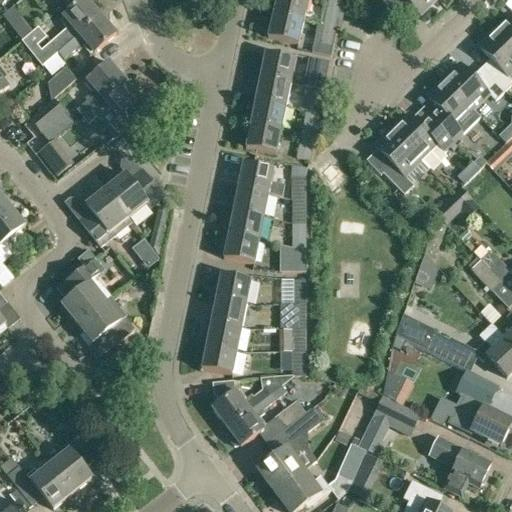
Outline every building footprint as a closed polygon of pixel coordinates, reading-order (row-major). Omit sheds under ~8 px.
[(60,56),(101,19),(83,0),(82,0),(62,19),(70,27),(60,36),(63,39),(53,48),(60,56)] [(276,0),(273,15),(303,22),(308,0),(276,0)] [(435,0),(380,0),(390,10),(400,0),(404,0),(419,16),(435,0)] [(328,3),(323,26),(336,29),(336,30),(340,31),(345,8),(341,7),(341,6),(328,3)] [(303,22),(273,15),(268,38),(298,45),(303,22)] [(511,16),(495,32),(511,49),(511,16)] [(116,36),(101,19),(60,56),(65,62),(77,51),(78,53),(86,45),(95,55),(116,36)] [(336,29),(323,26),(323,28),(317,27),(312,55),(330,58),(336,30),(336,29)] [(46,39),(37,30),(22,44),(43,69),(54,60),(45,50),(42,54),(36,48),(46,39)] [(511,72),(511,49),(495,32),(478,48),(493,64),(493,68),(486,75),(505,93),(511,85),(511,82),(507,77),(511,72)] [(264,54),(259,78),(291,84),(295,61),(264,54)] [(103,100),(125,82),(109,63),(87,82),(95,91),(86,99),(89,103),(77,113),(82,119),(103,100)] [(311,88),(324,91),(329,68),(315,65),(311,89),(311,88)] [(460,66),(443,82),(472,111),(489,95),(495,102),(505,93),(486,75),(479,82),(475,81),(460,66)] [(51,104),(54,101),(77,82),(66,69),(47,85),(51,104)] [(7,80),(0,71),(0,97),(10,90),(4,82),(7,80)] [(291,84),(259,78),(255,101),(286,108),(291,84)] [(141,100),(125,82),(103,100),(82,119),(88,126),(101,115),(103,117),(111,111),(119,120),(141,100)] [(472,111),(443,82),(426,98),(442,114),(442,118),(435,125),(453,143),(462,134),(456,127),(472,111)] [(311,89),(306,112),(320,114),(324,91),(311,88),(311,89)] [(54,101),(51,104),(29,122),(40,136),(65,115),(54,101)] [(255,101),(250,125),(281,131),(286,108),(255,101)] [(320,114),(306,112),(301,135),(315,138),(320,114)] [(408,116),(392,132),(420,161),(437,145),(443,152),(453,143),(435,125),(428,131),(423,131),(408,116)] [(136,141),(146,133),(138,122),(133,126),(125,133),(126,134),(134,143),(136,141)] [(281,131),(250,125),(245,149),(276,155),(281,131)] [(420,161),(392,132),(375,148),(390,164),(390,168),(383,175),(404,196),(413,187),(404,177),(420,161)] [(315,138),(301,135),(296,160),(310,163),(315,138)] [(511,153),(511,141),(485,166),(492,173),(511,153)] [(55,143),(51,147),(39,156),(46,165),(61,152),(55,143)] [(268,195),(282,199),(284,190),(270,185),(273,170),(242,164),(237,188),(269,194),(268,195)] [(461,175),(469,184),(480,173),(472,165),(461,175)] [(106,191),(129,220),(147,205),(151,210),(163,200),(146,178),(135,188),(126,176),(106,191)] [(292,178),(292,202),(305,202),(305,178),(292,178)] [(237,188),(233,211),(264,218),(268,195),(269,194),(237,188)] [(129,220),(106,191),(85,208),(91,214),(79,224),(100,250),(113,240),(109,236),(129,220)] [(435,215),(446,227),(472,203),(460,191),(439,211),(435,215)] [(0,216),(9,209),(0,196),(0,216)] [(305,202),(291,202),(291,226),(305,226),(305,202)] [(12,213),(9,209),(0,216),(0,266),(29,244),(19,233),(25,228),(12,213)] [(264,218),(233,211),(228,235),(259,241),(264,218)] [(433,266),(446,228),(437,219),(424,257),(433,266)] [(291,226),(291,249),(292,249),(305,249),(305,226),(291,226)] [(259,241),(228,235),(223,259),(254,265),(259,241)] [(141,250),(153,266),(162,260),(151,243),(141,250)] [(481,248),(473,255),(481,263),(480,263),(501,285),(511,275),(510,275),(489,252),(486,254),(481,248)] [(292,249),(291,249),(291,260),(272,260),(272,275),(305,275),(305,249),(292,249)] [(480,263),(470,272),(491,294),(497,288),(501,285),(480,263)] [(77,327),(106,304),(102,300),(108,296),(107,295),(106,296),(85,269),(58,290),(67,302),(61,307),(77,327)] [(220,275),(215,299),(246,306),(251,281),(220,275)] [(292,305),(304,305),(304,281),(292,281),(292,305)] [(215,299),(210,323),(242,329),(246,306),(215,299)] [(106,304),(77,327),(92,346),(104,337),(114,348),(135,331),(117,309),(113,313),(106,304)] [(304,305),(292,305),(292,306),(283,307),(283,324),(292,324),(292,329),(305,329),(304,305)] [(433,311),(431,321),(451,326),(454,316),(433,311)] [(507,323),(497,332),(511,348),(511,312),(504,320),(507,323)] [(396,338),(398,339),(414,347),(427,354),(446,363),(455,347),(430,334),(431,332),(403,318),(396,338)] [(210,323),(205,346),(237,353),(242,329),(210,323)] [(511,374),(511,348),(497,332),(491,327),(480,337),(487,344),(474,355),(482,363),(486,359),(506,380),(511,374)] [(260,333),(260,339),(260,344),(292,343),(292,353),(305,353),(305,329),(292,329),(292,332),(260,333)] [(237,353),(205,346),(200,371),(232,377),(237,353)] [(305,379),(305,353),(292,353),(293,379),(305,379)] [(412,385),(420,369),(391,354),(387,374),(412,385)] [(465,399),(451,428),(470,437),(472,434),(500,448),(511,424),(486,411),(498,389),(469,375),(462,390),(459,396),(465,399)] [(226,430),(281,388),(292,379),(279,379),(279,378),(260,380),(262,394),(253,400),(251,397),(243,404),(235,393),(211,411),(226,430)] [(288,396),(281,388),(226,430),(232,438),(230,440),(230,443),(234,448),(237,449),(239,448),(240,449),(264,432),(255,421),(288,396)] [(382,402),(376,414),(372,421),(408,439),(418,420),(382,402)] [(291,427),(305,416),(296,404),(274,420),(283,432),(291,427)] [(305,416),(291,427),(300,440),(325,422),(318,412),(311,412),(305,416)] [(365,436),(358,449),(373,457),(375,454),(380,443),(365,436)] [(68,452),(49,467),(72,496),(92,480),(82,468),(94,459),(77,438),(65,447),(68,452)] [(273,494),(302,472),(293,460),(302,453),(289,438),(270,453),(274,458),(255,471),(273,494)] [(461,501),(469,486),(478,491),(481,487),(484,487),(486,482),(484,479),(490,466),(461,451),(460,453),(437,441),(428,457),(453,470),(442,491),(461,501)] [(311,484),(302,472),(273,494),(286,511),(294,511),(307,502),(312,508),(331,493),(337,501),(346,494),(347,492),(365,454),(351,448),(338,476),(335,483),(328,489),(319,478),(311,484)] [(72,496),(49,467),(38,476),(35,471),(27,478),(19,468),(11,459),(0,468),(0,469),(14,487),(31,509),(42,500),(52,511),(72,496)] [(422,511),(445,511),(438,509),(444,498),(411,482),(402,501),(423,511),(422,511)]
